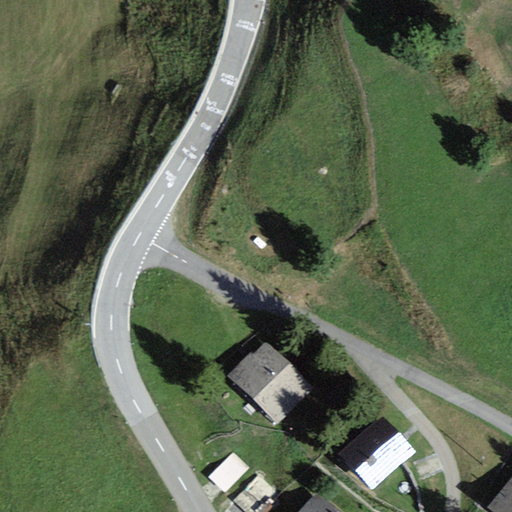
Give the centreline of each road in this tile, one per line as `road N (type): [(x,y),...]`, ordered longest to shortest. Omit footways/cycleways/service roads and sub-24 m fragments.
road 1 (tertiary): [(136,236),(113,283),(111,346),(198,511)]
road 2 (tertiary): [(249,0),(209,118),(136,236)]
road 3 (unclassified): [(136,236),(368,352)]
road 4 (unclassified): [(368,352),(445,464),(448,511)]
road 5 (unclassified): [(368,352),(511,431)]
